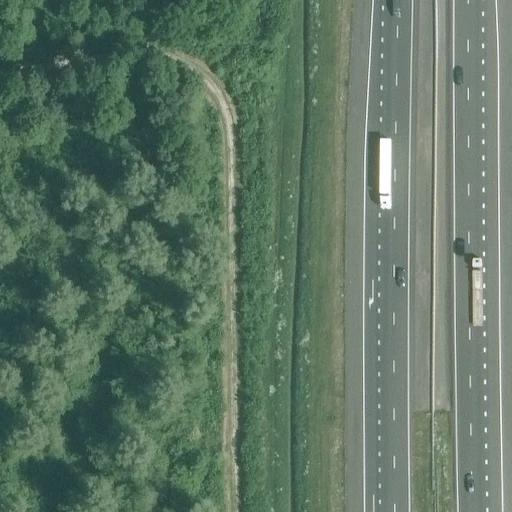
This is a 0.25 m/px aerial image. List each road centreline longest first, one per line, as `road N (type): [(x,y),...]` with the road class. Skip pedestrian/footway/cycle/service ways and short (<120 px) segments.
road 1 (track): [(241,511),(230,117),(221,81),(202,54),(172,46),(0,58)]
road 2 (motorway): [(399,0),(396,511)]
road 3 (motorway): [(470,511),(467,0)]
